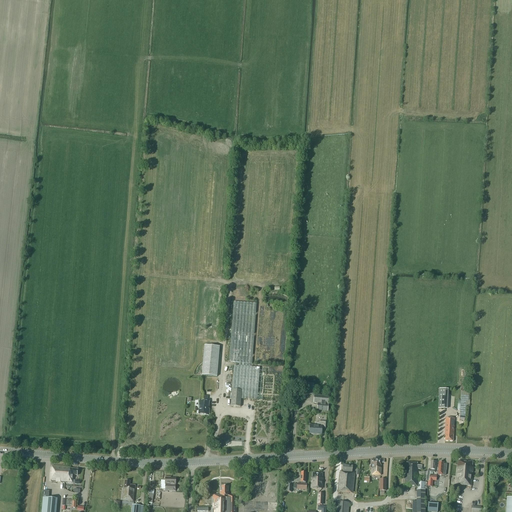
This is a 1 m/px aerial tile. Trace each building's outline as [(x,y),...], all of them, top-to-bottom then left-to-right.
[(239,363),(239,366),(234,366),(231,406),(240,407),(241,399),(257,400),(260,368),(252,367),(256,304),(234,302),(229,362),(239,363)] [(438,409),(447,409),(449,389),(439,389),(438,409)] [(469,392),(461,391),(460,421),(465,421),(466,406),(470,406),(470,400),(468,400),(469,392)] [(328,404),(329,396),(314,395),(313,403),(317,403),(317,411),(328,411),(328,404)] [(200,401),(198,414),(209,415),(209,410),(208,410),(209,402),(200,401)] [(454,427),(455,418),(446,418),(444,437),(445,437),(445,441),(453,441),(453,435),(454,435),(455,427),(454,427)] [(325,429),(326,422),(319,421),(318,426),(310,425),(310,434),(321,435),(322,428),(325,428),(325,429)] [(371,475),(381,475),(381,460),(371,460),(371,468),(371,475)] [(455,485),(471,486),(473,467),(472,467),(473,462),(458,461),(458,466),(457,466),(455,485)] [(438,468),(437,468),(436,475),(437,475),(437,474),(446,475),(446,465),(444,464),(444,463),(439,462),(438,468)] [(417,465),(417,464),(406,463),(406,470),(404,470),(402,470),(402,474),(404,474),(403,486),(418,486),(418,489),(418,490),(417,490),(417,501),(413,501),(412,511),(425,511),(426,496),(425,490),(424,490),(424,489),(426,489),(426,482),(419,482),(419,477),(422,477),(422,480),(426,480),(426,472),(422,472),(419,472),(419,470),(422,470),(422,466),(417,465)] [(338,492),(352,494),(355,474),(354,474),(354,473),(352,473),(353,466),(343,465),(343,471),(340,471),(338,492)] [(52,466),(51,482),(73,484),(73,483),(75,483),(75,484),(79,484),(79,481),(75,480),(75,481),(73,481),(73,475),(77,476),(78,470),(70,469),(70,467),(52,466)] [(301,477),(300,482),(301,482),(301,484),(298,484),(294,484),(294,489),(297,489),(304,489),(307,490),(307,484),(305,484),(305,482),(306,477),(305,477),(306,473),(301,473),(301,477)] [(323,478),(322,478),(322,473),(313,473),(313,478),(311,478),(311,485),(311,486),(322,487),(322,485),(323,478)] [(170,484),(176,484),(176,478),(170,478),(171,477),(165,477),(165,485),(165,491),(175,492),(175,485),(170,485),(170,484)] [(122,488),(121,500),(122,500),(122,501),(133,502),(133,501),(134,501),(136,486),(130,485),(130,480),(124,480),(124,488),(122,488)] [(212,511),(235,511),(236,496),(228,496),(228,487),(221,487),(221,492),(220,492),(220,495),(213,495),(212,511)] [(55,511),(56,499),(49,498),(49,491),(44,491),(41,511),(55,511)] [(348,511),(349,503),(334,502),(333,511),(348,511)] [(437,511),(438,504),(436,504),(435,504),(431,504),(431,503),(429,503),(428,503),(427,511),(428,511),(431,511),(437,511)]
